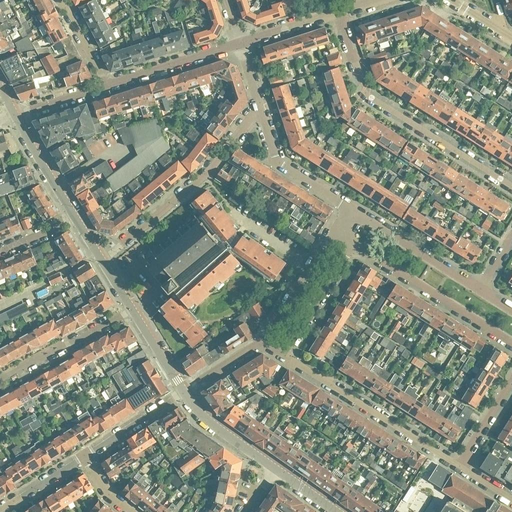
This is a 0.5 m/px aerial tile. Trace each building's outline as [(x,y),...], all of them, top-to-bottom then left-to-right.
[(0,25),(17,16),(14,12),(8,15),(7,12),(13,9),(12,7),(8,1),(8,0),(4,0),(0,2),(0,25)] [(46,0),(29,0),(31,3),(29,4),(31,8),(46,0)] [(40,15),(54,7),(50,0),(46,0),(31,8),(33,12),(38,10),(40,14),(40,15)] [(100,10),(95,0),(80,8),(81,9),(81,10),(82,13),(83,13),(86,18),(100,10)] [(183,5),(186,0),(179,0),(174,8),(178,11),(183,5)] [(218,5),(215,0),(203,0),(202,2),(206,4),(207,8),(218,5)] [(236,0),(240,11),(250,8),(248,0),(236,0)] [(295,9),(297,0),(283,0),(282,4),(289,7),(295,9)] [(250,8),(240,11),(243,19),(256,26),(263,24),(260,15),(259,14),(260,14),(258,9),(257,8),(259,4),(255,2),(253,6),(250,8)] [(292,14),(289,7),(282,4),(280,5),(280,3),(275,5),(274,2),(271,3),(276,19),(285,17),(285,16),(292,14)] [(276,19),(271,3),(266,4),(268,11),(260,14),(259,14),(260,15),(263,24),(276,19)] [(222,18),(218,5),(207,8),(201,10),(203,14),(209,13),(212,22),(213,21),(222,18)] [(59,16),(54,7),(40,15),(40,14),(35,17),(37,21),(40,20),(42,25),(45,24),(56,18),(59,16)] [(425,28),(433,14),(422,7),(404,13),(410,30),(410,31),(411,30),(418,28),(418,27),(422,26),(425,28)] [(132,8),(127,11),(131,17),(135,14),(132,8)] [(106,20),(100,10),(86,18),(88,23),(87,24),(89,26),(90,26),(91,28),(106,20)] [(21,24),(22,24),(27,21),(24,17),(22,13),(17,16),(19,20),(21,24)] [(177,20),(166,13),(169,22),(177,20)] [(410,30),(404,13),(393,17),(400,39),(402,39),(400,35),(405,34),(406,35),(412,33),(411,30),(410,31),(410,30)] [(435,38),(445,22),(435,15),(426,29),(432,33),(431,35),(435,38)] [(18,31),(19,30),(23,28),(17,16),(0,25),(0,40),(7,36),(4,31),(15,25),(18,30),(18,31)] [(400,39),(393,17),(382,21),(387,37),(388,37),(393,35),(395,41),(400,39)] [(61,27),(61,25),(60,23),(59,22),(56,18),(45,24),(42,25),(48,35),(62,28),(61,27)] [(217,38),(224,25),(222,18),(213,21),(214,24),(210,31),(207,32),(210,41),(217,38)] [(30,27),(37,24),(35,19),(28,21),(30,27)] [(117,26),(115,22),(108,26),(106,20),(91,28),(91,29),(91,30),(93,33),(94,33),(96,38),(111,30),(112,29),(117,26)] [(27,21),(22,24),(24,28),(25,31),(30,28),(29,25),(27,21)] [(152,23),(156,35),(160,34),(156,21),(152,23)] [(387,37),(382,21),(370,24),(377,43),(378,45),(389,41),(388,37),(387,37)] [(446,42),(456,27),(451,24),(450,24),(449,24),(448,23),(445,22),(435,38),(440,41),(441,39),(446,42)] [(377,43),(370,24),(359,28),(361,34),(356,36),(355,36),(359,46),(364,44),(364,45),(371,43),(372,45),(377,43)] [(455,51),(466,34),(461,31),(461,30),(456,27),(446,42),(447,43),(448,43),(452,45),(450,48),(455,51)] [(23,28),(19,30),(21,34),(22,34),(24,38),(28,36),(23,28)] [(67,37),(64,33),(65,31),(63,29),(62,29),(62,28),(48,35),(50,40),(51,40),(53,45),(60,41),(69,36),(67,37)] [(343,64),(343,62),(341,57),(339,52),(335,40),(333,31),(327,33),(325,28),(311,32),(316,47),(327,43),(329,50),(324,52),(324,57),(321,58),(323,63),(325,70),(331,68),(338,66),(338,65),(343,64)] [(98,43),(98,44),(100,46),(100,47),(101,48),(116,40),(111,30),(96,38),(98,43)] [(189,47),(184,31),(173,35),(178,51),(189,47)] [(210,41),(207,32),(207,31),(194,35),(193,31),(188,33),(193,46),(210,41)] [(316,47),(311,32),(299,36),(305,55),(306,54),(306,53),(311,51),(310,49),(311,49),(311,48),(316,47)] [(155,58),(150,41),(143,44),(140,34),(136,36),(144,61),(155,58)] [(467,55),(476,40),(471,36),(469,37),(466,34),(455,51),(460,54),(461,51),(467,55)] [(178,51),(173,35),(166,37),(165,35),(161,36),(166,54),(178,51)] [(14,48),(7,36),(0,40),(0,54),(5,53),(14,48)] [(20,52),(35,50),(32,43),(28,36),(26,37),(17,42),(15,43),(17,48),(16,49),(18,52),(19,51),(20,52)] [(63,46),(72,41),(69,36),(60,41),(63,46)] [(144,61),(136,36),(132,37),(135,46),(128,48),(133,65),(144,61)] [(166,54),(161,36),(156,38),(157,39),(150,41),(155,58),(166,54)] [(305,55),(299,36),(287,40),(292,55),(293,54),(294,58),(305,55)] [(32,43),(35,50),(41,48),(37,40),(32,43)] [(292,55),(287,40),(275,44),(280,59),(281,59),(286,57),(292,55)] [(475,63),(486,47),(481,44),(481,43),(476,40),(467,55),(472,58),(471,60),(475,63)] [(66,51),(75,46),(72,41),(63,46),(64,48),(65,50),(66,51)] [(133,65),(128,48),(121,51),(118,41),(114,43),(122,69),(133,65)] [(122,69),(114,43),(107,47),(109,50),(112,49),(114,54),(103,57),(111,72),(122,69)] [(280,59),(275,44),(263,48),(265,53),(261,55),(264,64),(275,60),(277,69),(283,67),(281,59),(280,59)] [(401,54),(405,53),(403,46),(397,48),(399,55),(401,54)] [(68,57),(68,56),(68,55),(58,59),(54,59),(48,47),(44,48),(41,48),(35,50),(45,68),(48,76),(50,75),(60,71),(60,70),(63,68),(67,67),(72,65),(70,60),(68,57)] [(487,67),(496,53),(491,49),(490,50),(486,47),(475,63),(480,66),(481,64),(487,67)] [(80,56),(77,51),(68,56),(68,57),(70,60),(80,56)] [(495,76),(506,60),(501,57),(501,56),(496,53),(487,67),(488,68),(492,71),(491,73),(495,76)] [(25,64),(22,58),(20,59),(19,55),(13,57),(0,61),(0,65),(5,74),(25,64)] [(371,64),(382,61),(381,55),(369,59),(371,64)] [(70,60),(72,65),(82,60),(80,56),(70,60)] [(412,57),(410,56),(403,60),(407,64),(412,57)] [(86,68),(82,60),(72,65),(67,67),(68,68),(69,71),(63,74),(64,78),(88,71),(86,68)] [(507,80),(511,72),(511,62),(509,62),(506,60),(495,76),(500,79),(501,77),(507,80)] [(223,80),(229,68),(231,64),(224,61),(211,65),(214,74),(215,75),(223,80)] [(381,84),(391,68),(388,61),(371,66),(372,68),(377,81),(381,84)] [(325,70),(323,63),(316,65),(317,68),(318,72),(325,70)] [(35,73),(32,67),(28,68),(26,64),(25,64),(5,74),(11,85),(12,85),(32,75),(33,79),(48,76),(45,69),(35,73)] [(242,82),(238,68),(231,64),(229,68),(223,80),(233,85),(242,82)] [(312,72),(311,68),(309,64),(303,65),(304,68),(306,74),(312,72)] [(212,83),(209,75),(214,74),(211,65),(210,65),(206,66),(200,68),(195,70),(200,86),(201,90),(209,88),(207,84),(212,83)] [(342,80),(340,74),(341,73),(340,70),(339,69),(338,68),(323,72),(327,85),(342,80)] [(390,91),(401,74),(391,68),(381,84),(386,87),(385,88),(390,91)] [(452,68),(448,74),(452,77),(456,71),(452,68)] [(200,86),(195,70),(184,74),(189,90),(200,86)] [(91,79),(88,71),(64,78),(67,86),(91,79)] [(39,84),(51,81),(57,79),(55,74),(48,76),(33,79),(32,75),(12,85),(21,101),(38,95),(36,89),(40,88),(39,84)] [(189,90),(184,74),(172,77),(177,94),(189,90)] [(272,87),(288,82),(286,74),(270,79),(272,87)] [(400,96),(410,80),(401,74),(390,91),(396,94),(396,93),(400,96)] [(177,94),(172,77),(161,81),(169,106),(173,105),(171,96),(177,94)] [(346,88),(345,85),(343,84),(342,80),(327,85),(331,96),(346,91),(345,89),(346,88)] [(409,103),(419,86),(410,80),(400,96),(405,99),(404,100),(409,103)] [(169,106),(161,81),(150,85),(155,101),(162,99),(168,115),(171,114),(169,106)] [(248,101),(242,82),(233,85),(235,89),(232,90),(235,99),(232,103),(241,110),(248,101)] [(291,96),(289,91),(292,90),(290,83),(273,88),(273,89),(277,101),(291,96)] [(155,101),(150,85),(139,88),(144,106),(149,105),(149,106),(151,107),(156,105),(155,101)] [(419,107),(429,92),(419,86),(409,103),(414,106),(415,105),(419,107)] [(145,108),(144,106),(139,88),(128,92),(133,108),(139,106),(142,115),(144,121),(149,120),(147,113),(145,108)] [(349,102),(348,96),(348,95),(347,92),(346,91),(331,96),(334,108),(350,103),(349,102)] [(133,108),(128,92),(116,95),(121,112),(125,111),(133,108)] [(222,96),(219,94),(216,92),(213,94),(222,101),(224,98),(222,96)] [(428,114),(438,98),(429,92),(419,107),(423,110),(423,111),(428,114)] [(438,119),(448,102),(450,98),(441,93),(438,98),(428,114),(433,118),(434,117),(438,119)] [(121,112),(116,95),(105,99),(110,115),(117,113),(121,112)] [(191,97),(192,101),(194,108),(198,106),(199,106),(196,95),(191,97)] [(295,107),(291,96),(277,101),(281,112),(295,107)] [(105,99),(93,103),(98,119),(110,115),(105,99)] [(241,110),(232,103),(228,100),(220,110),(234,120),(241,110)] [(446,126),(457,110),(451,106),(452,104),(448,102),(438,119),(442,122),(441,123),(446,126)] [(100,126),(98,119),(93,103),(86,105),(66,112),(62,113),(57,114),(36,121),(35,125),(47,147),(65,137),(67,140),(76,138),(80,136),(83,136),(85,142),(96,135),(96,134),(102,133),(100,126)] [(348,123),(356,111),(351,109),(351,108),(352,107),(351,103),(350,103),(334,108),(338,118),(342,117),(345,119),(345,120),(345,121),(348,123)] [(298,119),(295,107),(281,112),(284,123),(298,119)] [(234,120),(220,110),(213,120),(226,130),(234,120)] [(358,129),(367,116),(366,116),(365,114),(362,112),(361,113),(357,110),(356,111),(348,123),(345,121),(342,124),(338,131),(341,134),(342,134),(346,129),(353,126),(358,129)] [(456,131),(466,115),(457,110),(446,126),(451,129),(452,128),(456,131)] [(465,137),(475,121),(466,115),(456,131),(460,133),(460,134),(465,137)] [(368,136),(377,122),(372,119),(372,118),(369,116),(367,117),(367,116),(358,129),(368,136)] [(475,142),(486,125),(483,123),(484,121),(478,117),(475,121),(465,137),(470,141),(471,140),(475,142)] [(165,127),(161,119),(157,120),(160,128),(165,127)] [(302,130),(298,119),(284,123),(288,135),(302,130)] [(129,182),(170,148),(160,128),(157,120),(156,120),(117,130),(125,146),(132,145),(138,156),(117,171),(106,179),(113,191),(129,182)] [(226,130),(213,120),(205,130),(219,140),(226,130)] [(378,142),(386,128),(385,127),(382,125),(381,125),(377,122),(368,136),(378,142)] [(484,149),(494,133),(497,128),(487,122),(486,125),(475,142),(479,145),(479,146),(484,149)] [(218,141),(207,133),(204,137),(192,128),(189,132),(212,149),(218,141)] [(388,148),(396,135),(392,132),(392,130),(389,129),(387,129),(386,128),(378,142),(388,148)] [(297,152),(305,139),(302,130),(288,135),(292,148),(297,152)] [(20,150),(10,134),(5,136),(3,132),(0,132),(0,158),(4,157),(2,151),(8,149),(12,155),(20,150)] [(212,149),(189,132),(186,136),(197,145),(195,149),(206,157),(212,149)] [(494,154),(504,137),(501,134),(499,136),(494,133),(484,149),(489,152),(490,151),(494,154)] [(398,155),(406,141),(405,141),(405,140),(402,138),(401,138),(396,135),(388,148),(398,155)] [(502,161),(511,145),(511,138),(506,135),(504,137),(494,154),(498,157),(497,158),(502,161)] [(76,138),(81,148),(86,146),(80,136),(76,138)] [(308,158),(316,146),(305,139),(297,152),(308,158)] [(410,163),(419,149),(414,147),(414,145),(411,143),(410,144),(408,143),(400,156),(410,163)] [(72,154),(66,144),(51,153),(57,163),(72,154)] [(206,157),(195,149),(192,153),(180,144),(177,148),(182,152),(200,165),(206,157)] [(511,165),(511,145),(502,161),(507,164),(508,163),(511,165)] [(86,146),(81,148),(89,161),(93,159),(86,146)] [(318,165),(326,152),(316,146),(308,158),(318,165)] [(352,157),(355,152),(351,150),(351,149),(346,157),(342,162),(337,159),(329,171),(339,178),(350,161),(352,157)] [(420,169),(429,155),(424,152),(423,152),(419,149),(410,163),(420,169)] [(227,187),(247,156),(246,155),(239,150),(237,151),(236,151),(233,155),(228,162),(234,166),(228,175),(221,170),(215,178),(227,187)] [(200,165),(182,152),(180,155),(185,159),(182,162),(191,173),(198,167),(200,165)] [(329,171),(337,159),(326,152),(318,165),(329,171)] [(78,165),(72,154),(57,163),(63,174),(78,165)] [(187,172),(178,161),(175,164),(166,154),(162,157),(179,178),(187,172)] [(430,175),(439,162),(434,159),(434,158),(429,155),(420,169),(430,175)] [(246,173),(255,160),(249,156),(249,157),(247,156),(227,187),(231,189),(242,171),(246,173)] [(179,178),(162,157),(158,161),(167,171),(163,174),(172,184),(179,178)] [(116,170),(108,159),(98,167),(106,178),(116,170)] [(250,184),(262,165),(259,164),(260,163),(255,160),(246,173),(250,176),(246,182),(250,184)] [(357,172),(352,169),(355,164),(350,161),(339,178),(349,184),(357,172)] [(440,182),(449,167),(448,166),(445,164),(443,165),(439,162),(430,175),(440,182)] [(172,184),(163,174),(159,177),(150,165),(146,169),(164,191),(172,184)] [(262,183),(271,170),(265,166),(264,167),(262,166),(262,165),(250,184),(247,188),(242,197),(246,199),(250,192),(254,187),(258,181),(262,183)] [(0,186),(11,182),(32,175),(28,166),(8,173),(0,175),(0,186)] [(450,188),(459,174),(454,172),(454,170),(449,167),(440,182),(448,186),(450,188)] [(94,184),(91,180),(97,176),(93,169),(69,184),(76,195),(94,184)] [(164,191),(146,169),(142,172),(151,183),(148,186),(157,197),(164,191)] [(266,194),(278,175),(275,174),(276,173),(271,170),(262,183),(266,185),(262,192),(266,194)] [(360,191),(368,178),(357,172),(349,184),(360,191)] [(460,194),(469,180),(464,176),(463,177),(459,174),(450,188),(460,194)] [(0,196),(8,193),(35,184),(32,175),(11,182),(0,186),(0,196)] [(278,193),(286,179),(281,176),(280,177),(278,175),(266,194),(270,197),(274,190),(278,193)] [(370,197),(378,185),(368,178),(360,191),(370,197)] [(157,197),(148,186),(144,189),(136,179),(132,182),(149,203),(157,197)] [(279,208),(293,185),(291,184),(292,183),(286,179),(278,193),(282,195),(275,205),(279,208)] [(470,200),(479,187),(474,184),(473,182),(469,180),(460,194),(470,200)] [(149,203),(132,182),(128,185),(137,195),(132,199),(141,210),(149,203)] [(46,194),(40,184),(27,193),(33,202),(46,194)] [(293,203),(302,189),(297,186),(296,187),(293,185),(279,208),(283,210),(286,207),(290,200),(293,203)] [(380,204),(388,191),(378,185),(370,197),(380,204)] [(82,205),(106,190),(103,186),(91,193),(88,189),(76,196),(82,205)] [(242,197),(247,188),(243,186),(238,194),(242,197)] [(418,191),(413,187),(408,195),(413,198),(418,191)] [(481,207),(489,192),(484,189),(483,189),(479,187),(470,200),(481,207)] [(294,218),(309,195),(307,193),(308,193),(302,189),(293,203),(297,205),(291,216),(294,218)] [(99,206),(96,202),(109,194),(106,190),(82,205),(87,213),(99,206)] [(240,230),(223,209),(220,212),(216,206),(218,204),(207,190),(193,203),(217,232),(225,242),(234,235),(240,230)] [(391,210),(399,198),(388,191),(380,204),(391,210)] [(490,213),(498,199),(494,197),(494,195),(489,192),(481,207),(490,213)] [(242,200),(232,193),(228,199),(238,206),(242,200)] [(52,204),(46,194),(33,202),(39,212),(52,204)] [(309,213),(317,199),(313,196),(312,197),(309,195),(294,218),(299,221),(305,210),(309,213)] [(401,217),(409,204),(399,198),(391,210),(401,217)] [(131,221),(142,213),(136,205),(128,211),(120,199),(116,202),(131,221)] [(312,224),(325,205),(323,204),(323,203),(317,199),(309,213),(313,215),(309,222),(312,224)] [(505,214),(509,206),(508,205),(508,204),(504,202),(503,202),(499,200),(498,199),(490,213),(484,221),(481,226),(487,230),(496,216),(501,220),(502,219),(503,219),(505,214)] [(12,204),(13,207),(15,210),(20,208),(23,207),(20,201),(12,204)] [(131,221),(116,202),(112,205),(120,217),(118,218),(114,222),(120,230),(131,221)] [(58,214),(52,204),(39,212),(45,222),(58,214)] [(106,233),(110,207),(105,211),(101,204),(99,206),(87,213),(90,219),(90,220),(91,220),(94,225),(94,226),(97,230),(97,231),(98,231),(100,232),(99,232),(100,233),(100,232),(105,233),(105,234),(106,234),(106,233)] [(325,223),(333,210),(333,209),(329,206),(328,207),(325,205),(312,224),(313,224),(311,228),(314,231),(321,220),(325,223)] [(420,214),(415,211),(416,208),(411,205),(403,218),(413,225),(420,214)] [(118,218),(110,207),(106,233),(111,234),(111,235),(113,235),(112,234),(114,234),(115,234),(115,233),(119,230),(120,231),(120,230),(114,222),(118,218)] [(19,216),(20,219),(26,217),(24,214),(23,210),(17,212),(19,216)] [(283,219),(279,216),(275,214),(273,217),(276,220),(281,223),(283,219)] [(423,231),(432,218),(426,214),(424,217),(420,214),(413,225),(423,231)] [(212,237),(204,227),(205,227),(203,224),(201,221),(200,222),(200,221),(199,222),(197,219),(197,218),(194,215),(193,216),(196,219),(188,225),(186,223),(186,222),(185,223),(186,225),(179,231),(177,229),(176,230),(178,232),(170,239),(169,237),(168,237),(169,239),(162,246),(160,244),(159,244),(159,245),(161,247),(153,253),(151,251),(151,250),(150,250),(150,251),(146,254),(145,253),(144,253),(144,252),(143,252),(142,252),(141,253),(140,253),(140,254),(139,254),(139,255),(139,256),(139,257),(139,258),(140,258),(140,259),(155,277),(170,295),(170,294),(172,296),(173,297),(176,300),(179,297),(230,252),(231,253),(234,250),(233,249),(239,241),(237,238),(234,235),(225,242),(217,232),(212,237)] [(23,231),(17,216),(10,219),(6,221),(12,236),(23,231)] [(27,220),(26,217),(20,219),(25,230),(32,227),(28,219),(27,220)] [(440,227),(435,224),(436,221),(432,218),(423,231),(434,237),(440,227)] [(12,236),(6,221),(0,223),(0,234),(2,240),(12,236)] [(294,231),(297,226),(292,223),(291,224),(289,228),(294,231)] [(444,244),(452,231),(448,228),(446,227),(444,230),(440,227),(434,237),(444,244)] [(304,238),(308,233),(307,233),(308,231),(304,229),(303,230),(299,228),(296,232),(300,235),(304,238)] [(75,239),(69,230),(56,239),(61,248),(75,239)] [(454,250),(461,238),(461,237),(459,239),(454,236),(456,233),(452,231),(444,244),(448,246),(454,250)] [(315,238),(308,233),(304,238),(312,243),(315,238)] [(286,263),(272,254),(272,253),(270,256),(264,252),(266,249),(258,244),(244,234),(239,241),(233,249),(234,250),(247,259),(261,269),(275,279),(278,274),(279,273),(280,272),(286,263)] [(464,256),(473,242),(467,239),(466,241),(461,238),(454,250),(464,256)] [(61,261),(80,248),(75,239),(61,248),(64,253),(58,257),(61,261)] [(474,263),(482,251),(480,250),(476,247),(477,245),(473,242),(464,256),(474,263)] [(72,266),(86,258),(86,257),(80,248),(61,261),(59,261),(54,264),(52,265),(52,266),(55,270),(61,266),(61,267),(64,266),(70,262),(72,266)] [(32,251),(31,249),(20,254),(26,268),(37,263),(35,259),(32,251)] [(223,283),(236,271),(234,268),(240,263),(231,253),(230,252),(179,297),(189,308),(195,303),(198,306),(211,293),(209,291),(220,280),(223,283)] [(21,270),(26,268),(20,254),(10,258),(16,272),(21,270)] [(16,272),(10,258),(0,262),(0,264),(5,277),(7,280),(10,286),(13,285),(10,278),(9,275),(16,272)] [(96,274),(89,262),(71,273),(78,285),(81,283),(81,284),(96,274)] [(386,283),(374,276),(377,272),(364,264),(359,272),(379,285),(384,287),(390,291),(395,283),(389,279),(386,283)] [(63,280),(59,272),(48,277),(51,285),(63,280)] [(379,285),(359,272),(354,280),(367,288),(369,284),(377,289),(379,285)] [(114,304),(106,290),(101,293),(96,285),(101,282),(97,275),(88,281),(105,309),(114,304)] [(364,292),(367,288),(354,280),(349,288),(369,300),(370,300),(372,297),(364,292)] [(105,309),(88,281),(85,283),(93,298),(89,300),(91,303),(96,314),(105,309)] [(399,304),(408,291),(397,284),(389,297),(399,304)] [(369,300),(349,288),(344,296),(357,303),(359,300),(369,306),(372,302),(370,300),(369,300)] [(75,297),(75,296),(71,289),(67,291),(71,299),(75,297)] [(408,291),(399,304),(396,310),(406,316),(410,310),(418,297),(408,291)] [(62,294),(53,299),(55,303),(64,298),(62,294)] [(340,303),(352,311),(359,316),(362,312),(360,311),(363,307),(357,303),(344,296),(340,303)] [(96,314),(91,303),(86,306),(82,300),(81,297),(76,299),(78,302),(89,322),(98,317),(96,314)] [(207,335),(176,300),(173,297),(171,298),(161,307),(167,313),(164,315),(176,329),(179,326),(189,338),(187,341),(193,348),(207,335)] [(420,317),(428,304),(418,297),(410,310),(420,317)] [(47,307),(55,303),(53,299),(45,303),(47,307)] [(89,322),(78,302),(74,304),(77,310),(73,313),(80,327),(89,322)] [(253,336),(248,329),(249,327),(247,324),(245,324),(245,323),(248,321),(250,323),(254,320),(265,313),(258,303),(230,322),(238,334),(237,334),(243,343),(253,336)] [(359,321),(350,315),(352,311),(340,303),(335,311),(361,328),(364,330),(367,327),(359,321)] [(426,331),(430,323),(439,310),(428,304),(420,317),(426,321),(422,328),(419,333),(423,336),(426,331)] [(374,309),(371,312),(375,315),(378,311),(380,307),(376,305),(374,309)] [(80,327),(73,313),(68,316),(64,309),(60,311),(71,332),(80,327)] [(441,330),(449,317),(448,316),(439,310),(430,323),(441,330)] [(71,332),(60,311),(56,314),(60,320),(55,323),(61,334),(63,337),(71,332)] [(361,328),(335,311),(330,319),(342,327),(345,323),(358,332),(361,328)] [(451,337),(460,324),(449,317),(441,330),(438,334),(444,339),(443,341),(446,344),(451,336),(451,337)] [(340,331),(342,327),(330,319),(325,327),(344,339),(347,335),(340,331)] [(61,334),(55,323),(53,320),(43,325),(51,340),(52,339),(53,339),(56,337),(57,336),(61,334)] [(391,339),(401,323),(397,321),(388,337),(391,339)] [(228,324),(219,330),(222,335),(231,329),(228,324)] [(462,343),(470,330),(460,324),(451,337),(462,343)] [(51,340),(43,325),(33,331),(41,345),(45,343),(47,343),(50,341),(50,340),(51,340)] [(137,340),(129,327),(119,332),(127,346),(137,340)] [(344,339),(325,327),(320,335),(332,343),(335,339),(342,344),(344,339)] [(364,333),(371,337),(374,333),(368,329),(364,333)] [(473,348),(480,337),(481,337),(470,330),(462,343),(472,350),(473,348)] [(41,345),(33,331),(24,336),(31,350),(32,350),(34,350),(37,348),(37,347),(41,345)] [(31,350),(24,336),(19,339),(15,332),(10,335),(11,336),(14,342),(21,356),(26,354),(27,354),(30,352),(30,351),(31,350)] [(127,346),(119,332),(110,338),(115,348),(117,351),(127,346)] [(379,336),(374,333),(371,337),(370,338),(375,341),(379,336)] [(225,355),(243,343),(237,334),(219,346),(225,355)] [(351,338),(349,342),(353,345),(355,341),(358,337),(354,334),(351,338)] [(115,348),(110,338),(109,338),(108,335),(99,340),(111,362),(115,360),(113,357),(110,351),(115,348)] [(330,347),(332,343),(320,335),(315,343),(334,355),(337,351),(330,347)] [(473,354),(476,350),(480,352),(487,341),(480,337),(473,348),(472,350),(470,352),(473,354)] [(111,362),(99,340),(90,345),(98,358),(101,356),(104,361),(105,362),(109,360),(110,363),(111,362)] [(395,345),(389,341),(385,347),(383,350),(390,354),(392,351),(395,345)] [(21,356),(14,342),(4,347),(11,361),(12,361),(14,361),(17,359),(17,358),(21,356)] [(334,355),(315,343),(310,351),(309,353),(315,356),(316,355),(322,359),(324,355),(330,359),(328,363),(334,366),(339,358),(334,355)] [(446,344),(443,349),(441,352),(444,354),(446,351),(447,351),(450,346),(446,344)] [(98,358),(90,345),(81,349),(92,368),(95,366),(92,361),(98,358)] [(185,369),(209,353),(204,345),(180,361),(185,369)] [(208,366),(225,355),(219,346),(209,353),(212,357),(205,362),(208,365),(208,366)] [(11,361),(4,347),(0,349),(0,363),(2,367),(6,364),(7,365),(10,363),(11,362),(11,361)] [(505,361),(508,356),(495,347),(488,358),(502,366),(502,365),(504,365),(505,362),(505,361)] [(356,362),(358,358),(354,356),(358,351),(353,348),(347,357),(345,355),(342,356),(340,358),(339,358),(334,366),(347,375),(356,362)] [(92,368),(81,349),(72,354),(74,357),(80,368),(84,365),(89,374),(93,372),(91,369),(92,368)] [(411,352),(406,349),(404,353),(402,356),(407,359),(411,352)] [(190,377),(208,365),(205,362),(212,357),(209,353),(185,369),(190,377)] [(272,374),(279,364),(263,354),(253,360),(263,374),(276,382),(278,379),(272,374)] [(355,380),(370,356),(370,355),(367,359),(363,357),(359,364),(356,362),(347,375),(355,380)] [(136,362),(133,356),(127,360),(130,365),(136,362)] [(363,384),(372,370),(371,370),(370,371),(367,369),(374,358),(370,356),(355,380),(363,384)] [(80,368),(74,357),(70,360),(69,359),(66,361),(65,362),(64,363),(71,377),(81,371),(80,368)] [(141,377),(154,369),(147,357),(127,369),(132,377),(134,381),(141,377)] [(411,363),(416,367),(420,360),(415,357),(411,363)] [(479,361),(477,365),(482,368),(495,376),(498,371),(499,371),(501,369),(501,367),(502,366),(488,358),(484,365),(479,361)] [(263,374),(253,360),(244,367),(253,381),(263,374)] [(425,363),(420,360),(416,367),(421,369),(425,363)] [(71,377),(64,363),(62,363),(59,365),(59,366),(54,369),(64,386),(68,383),(66,380),(71,377)] [(431,375),(434,370),(430,367),(427,365),(423,372),(430,377),(431,375)] [(253,381),(244,367),(234,373),(243,387),(253,381)] [(370,389),(381,372),(383,369),(379,367),(375,373),(372,370),(363,384),(370,389)] [(155,399),(168,391),(160,378),(161,378),(155,368),(154,369),(141,377),(134,381),(126,387),(121,389),(126,398),(135,412),(155,399)] [(492,382),(495,376),(482,368),(475,378),(489,387),(489,386),(490,386),(492,383),(492,382)] [(64,386),(54,369),(50,371),(49,370),(46,372),(46,373),(44,374),(52,388),(52,387),(54,391),(64,386)] [(442,374),(440,373),(434,370),(431,375),(437,378),(439,379),(442,374)] [(290,391),(299,377),(289,371),(280,384),(290,390),(290,391)] [(378,394),(386,381),(382,379),(385,374),(381,372),(370,389),(378,394)] [(126,387),(117,373),(113,376),(121,389),(126,387)] [(52,388),(44,374),(42,374),(39,376),(39,377),(34,379),(42,393),(52,388)] [(240,387),(232,374),(217,383),(225,396),(240,387)] [(386,399),(399,377),(395,375),(390,384),(386,381),(378,394),(386,399)] [(300,397),(308,383),(299,377),(290,391),(290,390),(284,400),(288,404),(295,394),(300,397)] [(393,403),(401,391),(404,386),(400,384),(403,379),(399,377),(386,399),(393,403)] [(488,388),(489,387),(475,378),(471,385),(468,382),(465,386),(469,389),(482,397),(485,392),(486,392),(488,389),(488,388)] [(42,393),(34,379),(31,382),(29,381),(26,383),(26,384),(25,385),(32,399),(42,393)] [(458,387),(460,384),(455,380),(453,384),(451,386),(456,390),(458,387)] [(90,388),(87,382),(81,386),(84,391),(90,388)] [(106,390),(104,391),(114,406),(109,409),(118,423),(126,417),(113,396),(111,397),(109,394),(111,393),(113,391),(111,388),(109,389),(108,388),(104,382),(102,383),(106,390)] [(225,396),(217,383),(204,392),(204,394),(210,404),(225,396)] [(309,403),(318,389),(308,383),(300,397),(309,403)] [(32,399),(25,385),(24,385),(23,385),(20,387),(19,388),(15,390),(22,404),(32,399)] [(276,395),(279,391),(271,385),(266,389),(264,391),(274,398),(276,395)] [(401,408),(413,389),(413,388),(409,386),(404,393),(401,391),(393,403),(401,408)] [(408,413),(416,400),(419,396),(415,393),(418,389),(414,387),(413,388),(413,389),(401,408),(408,413)] [(479,402),(482,397),(469,389),(462,399),(475,407),(476,406),(477,406),(479,403),(479,402)] [(22,404),(15,390),(11,393),(9,392),(6,394),(6,395),(5,396),(13,410),(22,404)] [(135,412),(126,398),(121,402),(115,392),(114,393),(113,391),(111,393),(109,394),(111,397),(113,396),(126,417),(135,412)] [(310,424),(314,418),(317,413),(328,396),(325,394),(320,391),(312,403),(316,406),(314,411),(310,416),(307,421),(310,424)] [(263,396),(258,394),(252,402),(256,405),(263,396)] [(416,418),(429,397),(425,395),(420,403),(416,400),(408,413),(416,418)] [(13,410),(5,396),(4,396),(3,396),(0,397),(0,409),(3,415),(13,410)] [(234,405),(231,400),(229,402),(225,396),(210,404),(217,415),(234,405)] [(328,414),(337,401),(333,399),(328,396),(317,413),(322,416),(325,411),(328,414)] [(423,422),(431,410),(428,408),(433,400),(429,397),(416,418),(423,422)] [(58,408),(63,405),(60,400),(59,400),(52,405),(48,408),(50,412),(58,408)] [(104,412),(97,401),(96,402),(92,405),(94,408),(96,407),(109,428),(118,423),(109,409),(104,412)] [(334,423),(345,406),(337,401),(328,414),(333,417),(330,421),(334,423)] [(52,405),(50,402),(46,404),(43,406),(47,413),(48,413),(50,412),(48,408),(52,405)] [(61,413),(70,407),(67,402),(63,405),(58,408),(61,413)] [(463,410),(465,407),(458,402),(456,405),(463,410)] [(431,427),(442,410),(443,408),(444,406),(440,404),(435,412),(431,410),(423,422),(431,427)] [(235,427),(246,411),(241,408),(240,410),(235,406),(234,407),(231,411),(230,410),(220,416),(235,427)] [(338,425),(342,428),(353,411),(345,406),(334,423),(338,426),(338,425)] [(109,428),(96,407),(94,408),(96,411),(93,412),(97,417),(92,420),(99,430),(101,434),(110,428),(109,428)] [(156,438),(161,436),(169,430),(171,429),(186,419),(179,407),(148,427),(156,438)] [(454,442),(473,411),(465,407),(463,410),(459,416),(446,437),(454,442)] [(61,413),(58,408),(50,412),(48,413),(49,414),(51,418),(61,413)] [(300,419),(306,411),(302,408),(296,416),(300,419)] [(447,419),(443,417),(447,410),(443,408),(442,410),(431,427),(439,432),(447,419)] [(245,434),(255,420),(249,416),(251,415),(246,411),(235,427),(245,434)] [(255,441),(275,412),(274,411),(272,415),(269,413),(262,423),(261,422),(259,423),(255,420),(245,434),(255,441)] [(353,411),(342,428),(347,431),(344,435),(348,438),(350,434),(361,417),(358,415),(358,414),(355,413),(354,412),(353,411)] [(264,447),(274,434),(273,433),(269,430),(270,428),(269,428),(278,414),(275,412),(255,441),(264,447)] [(35,413),(32,415),(33,417),(29,419),(31,423),(33,421),(38,419),(35,413)] [(446,437),(459,416),(455,414),(450,422),(448,420),(447,419),(439,432),(446,437)] [(33,417),(32,415),(31,415),(19,422),(22,427),(29,424),(31,423),(29,419),(33,417)] [(99,430),(92,420),(91,417),(81,423),(89,437),(91,436),(92,436),(94,435),(94,433),(99,430)] [(361,434),(369,422),(365,419),(361,417),(350,434),(354,436),(357,432),(361,434)] [(42,423),(39,418),(38,419),(33,421),(36,426),(42,423)] [(161,436),(156,438),(162,449),(172,443),(171,442),(175,439),(189,430),(192,426),(191,425),(186,419),(171,429),(169,430),(161,436)] [(366,444),(377,427),(372,423),(371,423),(369,422),(361,434),(366,437),(363,442),(366,444)] [(89,437),(81,423),(71,429),(80,443),(84,440),(85,440),(88,439),(88,437),(89,437)] [(19,430),(21,434),(31,428),(29,424),(19,430)] [(326,435),(329,429),(331,427),(328,425),(326,427),(323,432),(326,435)] [(190,453),(203,434),(192,426),(189,430),(175,439),(171,442),(172,443),(174,447),(179,445),(190,453)] [(377,445),(385,432),(382,430),(377,427),(366,444),(367,444),(363,450),(368,453),(374,443),(377,445)] [(156,442),(147,428),(137,434),(146,448),(156,442)] [(80,443),(71,429),(62,435),(70,449),(70,448),(72,448),(73,448),(75,447),(75,445),(80,443)] [(274,454),(285,438),(280,435),(282,433),(276,429),(273,433),(274,434),(264,447),(274,454)] [(511,445),(511,433),(505,429),(498,438),(511,447),(511,445)] [(380,457),(393,437),(386,432),(385,432),(377,445),(382,448),(377,455),(380,457)] [(146,448),(137,434),(127,440),(130,445),(136,455),(146,448)] [(181,477),(220,451),(222,447),(203,434),(190,453),(182,458),(178,460),(173,464),(181,477)] [(70,449),(62,435),(52,441),(61,455),(61,454),(61,455),(71,449),(70,448),(70,449)] [(393,455),(401,442),(393,437),(380,457),(381,458),(383,455),(387,457),(390,452),(393,455)] [(284,461),(296,444),(290,440),(289,441),(285,438),(274,454),(284,461)] [(61,455),(52,441),(43,447),(51,460),(52,460),(54,460),(56,459),(56,457),(61,455)] [(51,460),(43,447),(39,442),(34,445),(35,445),(30,448),(34,453),(42,467),(51,461),(51,460)] [(399,464),(409,448),(406,446),(407,445),(404,444),(402,443),(401,442),(393,455),(399,458),(396,462),(399,464)] [(494,477),(511,451),(510,451),(496,442),(487,457),(480,468),(494,477)] [(293,467),(304,452),(300,449),(301,447),(296,444),(284,461),(293,467)] [(349,453),(352,449),(345,444),(342,449),(349,453)] [(32,472),(21,455),(19,456),(17,452),(21,450),(18,445),(11,449),(16,457),(19,462),(15,465),(23,478),(24,478),(25,478),(27,477),(28,475),(32,472)] [(139,459),(136,455),(130,445),(126,448),(124,448),(122,450),(122,451),(120,451),(129,465),(139,459)] [(410,465),(418,452),(417,452),(414,450),(409,448),(399,464),(404,468),(406,463),(410,465)] [(220,466),(234,456),(224,449),(209,461),(215,470),(220,466)] [(360,454),(352,449),(349,453),(357,459),(360,454)] [(293,467),(303,474),(316,456),(309,450),(307,454),(304,452),(293,467)] [(129,465),(120,451),(119,452),(118,452),(116,453),(116,454),(111,457),(119,471),(129,465)] [(510,483),(511,480),(511,452),(511,451),(494,477),(500,480),(505,483),(507,480),(510,483)] [(415,475),(426,458),(425,457),(418,453),(418,452),(410,465),(414,467),(411,472),(415,475)] [(34,453),(28,457),(26,453),(21,455),(32,472),(36,470),(38,470),(40,469),(40,468),(42,467),(34,453)] [(156,466),(164,456),(162,454),(150,461),(156,466)] [(239,474),(242,462),(234,456),(220,466),(222,469),(222,472),(239,474)] [(316,456),(303,474),(313,481),(323,466),(320,463),(322,460),(316,456)] [(119,471),(111,457),(106,460),(105,460),(103,462),(102,463),(101,464),(110,478),(110,477),(119,471)] [(166,470),(170,465),(165,460),(161,466),(166,470)] [(355,471),(360,464),(356,461),(351,468),(355,471)] [(350,463),(343,472),(345,474),(349,469),(353,465),(350,463)] [(23,478),(15,465),(8,469),(7,467),(3,469),(5,471),(13,485),(17,482),(19,482),(21,481),(21,479),(23,478)] [(511,511),(491,499),(439,465),(434,473),(433,473),(433,474),(430,479),(444,488),(442,491),(475,511),(511,511)] [(322,488),(332,474),(327,471),(328,469),(323,466),(313,481),(322,488)] [(383,471),(376,466),(373,470),(381,475),(383,471)] [(13,485),(5,471),(3,469),(0,470),(0,483),(7,494),(15,488),(13,485)] [(332,495),(343,479),(343,480),(345,477),(335,470),(332,475),(332,474),(322,488),(332,495)] [(370,471),(366,478),(370,480),(374,474),(370,471)] [(390,480),(394,474),(393,474),(389,471),(385,477),(390,480)] [(237,486),(240,474),(239,474),(222,472),(220,482),(237,486)] [(130,499),(148,476),(145,473),(140,479),(136,476),(132,480),(129,484),(123,491),(121,493),(130,499)] [(170,482),(177,488),(182,483),(176,474),(170,482)] [(398,483),(401,479),(394,474),(390,480),(397,485),(398,483)] [(92,487),(87,479),(84,475),(82,475),(81,475),(79,477),(79,478),(74,481),(83,495),(92,489),(93,489),(92,487)] [(147,493),(144,490),(152,479),(148,476),(130,499),(137,506),(147,493)] [(188,479),(185,481),(192,493),(195,489),(188,479)] [(342,502),(351,489),(351,488),(346,484),(347,483),(343,480),(343,479),(332,495),(342,502)] [(83,495),(74,481),(70,484),(68,484),(66,485),(66,487),(64,487),(73,501),(83,495)] [(145,511),(161,493),(165,489),(168,484),(165,481),(152,497),(147,493),(137,506),(145,511)] [(235,496),(237,486),(220,482),(217,493),(234,497),(234,496),(235,496)] [(405,491),(409,485),(405,483),(403,486),(398,483),(397,485),(401,488),(405,491)] [(386,490),(391,494),(395,488),(389,484),(386,490)] [(297,511),(303,505),(276,486),(264,503),(277,511),(297,511)] [(351,509),(362,493),(361,492),(364,489),(359,486),(355,492),(351,489),(342,502),(341,502),(351,509)] [(73,501),(64,487),(63,488),(62,488),(60,489),(59,491),(55,493),(64,507),(73,501)] [(395,488),(391,494),(396,497),(400,492),(395,488)] [(171,496),(175,500),(181,493),(177,490),(171,496)] [(64,507),(55,493),(50,496),(49,496),(47,498),(46,499),(45,500),(52,511),(56,511),(60,510),(61,511),(66,511),(64,507)] [(145,511),(158,511),(163,506),(159,503),(165,496),(161,493),(145,511)] [(231,509),(234,497),(217,493),(216,497),(212,497),(211,501),(231,509)] [(355,511),(363,511),(370,502),(365,498),(367,496),(362,493),(351,509),(355,511)] [(198,504),(200,499),(194,496),(192,501),(198,504)] [(105,511),(109,508),(100,500),(99,502),(99,501),(92,509),(90,511),(105,511)] [(50,511),(51,511),(44,502),(43,501),(41,502),(40,501),(37,503),(37,504),(36,505),(36,506),(33,508),(35,511),(50,511)] [(212,511),(232,511),(233,511),(231,509),(211,501),(209,504),(214,507),(211,511),(212,511)] [(377,511),(381,507),(383,505),(384,504),(380,501),(378,504),(377,504),(376,506),(370,502),(363,511),(377,511)] [(171,511),(176,506),(173,503),(167,509),(163,506),(158,511),(171,511)] [(277,511),(264,503),(258,511),(277,511)] [(385,509),(388,506),(384,503),(384,504),(383,505),(381,507),(377,511),(385,511),(384,511),(385,510),(385,509)]
